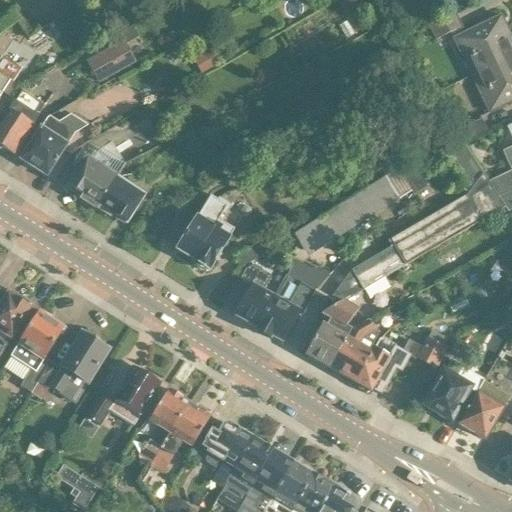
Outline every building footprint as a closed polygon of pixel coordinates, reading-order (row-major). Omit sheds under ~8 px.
[(428,0),(433,8),(449,0),(428,0)] [(471,77),(511,57),(511,55),(506,43),(511,40),(501,17),(465,35),(455,15),(429,27),(435,41),(450,34),(471,77)] [(135,62),(122,41),(85,63),(99,85),(135,62)] [(205,53),(192,61),(200,75),(214,66),(205,53)] [(511,57),(471,77),(489,115),(511,103),(511,57)] [(0,97),(10,82),(0,75),(0,97)] [(36,121),(44,107),(22,92),(0,127),(0,148),(13,156),(36,121)] [(70,117),(58,124),(49,118),(47,120),(20,161),(46,178),(67,145),(75,135),(87,128),(70,117)] [(457,134),(463,145),(488,133),(482,122),(457,134)] [(252,134),(229,148),(239,164),(262,150),(252,134)] [(498,198),(511,191),(511,147),(502,152),(511,172),(488,183),(498,198)] [(389,166),(382,156),(366,167),(373,177),(389,166)] [(97,209),(116,180),(87,161),(70,188),(83,197),(82,200),(97,209)] [(292,238),(307,261),(425,186),(410,162),(292,238)] [(505,209),(498,198),(488,183),(484,177),(468,199),(395,242),(397,246),(351,273),(363,294),(505,209)] [(116,180),(97,209),(111,219),(113,216),(127,225),(144,198),(116,180)] [(511,191),(498,198),(505,209),(508,213),(511,211),(511,191)] [(234,233),(232,231),(236,223),(225,217),(231,207),(211,196),(187,235),(175,227),(164,244),(209,272),(234,233)] [(511,255),(511,253),(501,258),(508,273),(511,271),(511,255)] [(286,279),(313,294),(330,278),(318,271),(310,273),(293,262),(291,271),(286,279)] [(257,331),(275,299),(263,293),(269,281),(259,275),(261,270),(250,264),(240,281),(252,288),(235,318),(257,331)] [(363,294),(351,273),(329,301),(335,305),(338,303),(342,305),(363,294)] [(275,299),(257,331),(256,332),(271,341),(272,339),(283,345),(290,332),(295,335),(317,296),(313,294),(286,279),(275,299)] [(482,289),(475,293),(480,301),(486,297),(482,289)] [(6,294),(0,304),(0,356),(30,308),(6,294)] [(329,370),(352,330),(345,326),(353,311),(342,305),(338,303),(335,305),(319,315),(335,324),(330,333),(321,329),(305,357),(329,370)] [(31,395),(51,362),(46,358),(64,330),(39,314),(10,358),(31,372),(21,389),(31,395)] [(352,330),(329,370),(355,385),(372,353),(375,348),(380,340),(381,338),(368,330),(364,322),(355,327),(353,330),(352,330)] [(423,349),(416,361),(433,370),(446,350),(444,349),(448,341),(433,332),(428,340),(423,349)] [(51,362),(31,395),(41,401),(48,389),(74,405),(108,352),(82,336),(61,368),(51,362)] [(400,370),(408,356),(403,353),(392,347),(380,340),(375,348),(372,353),(355,385),(357,386),(357,390),(366,395),(370,393),(371,394),(373,392),(381,397),(397,368),(400,370)] [(449,365),(425,406),(451,421),(469,390),(454,382),(460,371),(449,365)] [(160,385),(135,369),(115,400),(111,405),(98,397),(77,433),(91,441),(109,412),(133,427),(140,416),(160,385)] [(484,441),(510,398),(484,382),(458,425),(484,441)] [(156,461),(189,406),(168,393),(151,422),(159,428),(143,454),(156,461)] [(189,406),(156,461),(157,462),(155,467),(167,474),(184,446),(191,450),(211,419),(189,406)] [(237,473),(256,441),(241,432),(240,432),(229,425),(223,427),(218,436),(212,432),(200,451),(237,473)] [(256,441),(237,473),(213,511),(214,511),(223,511),(234,496),(245,502),(257,484),(275,452),(256,441)] [(256,511),(267,511),(295,465),(276,454),(276,453),(275,452),(257,484),(265,488),(253,510),(256,511)] [(295,465),(267,511),(294,511),(315,477),(295,465)] [(98,490),(62,468),(55,480),(91,502),(98,490)] [(321,511),(335,489),(315,477),(294,511),(321,511)] [(357,511),(360,508),(358,503),(335,489),(321,511),(357,511)] [(189,511),(192,510),(174,497),(163,511),(189,511)]
